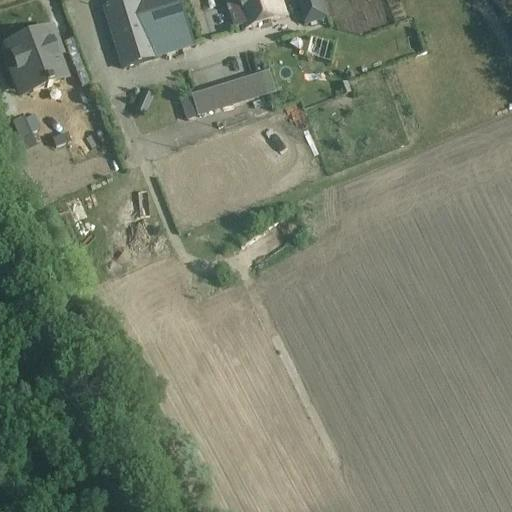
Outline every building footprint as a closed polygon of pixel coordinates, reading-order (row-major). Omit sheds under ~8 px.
[(131,0),(104,9),(123,70),(158,59),(157,57),(193,46),(188,29),(181,6),(179,0),(131,0)] [(279,0),(225,0),(235,29),(243,27),(244,30),(285,18),(279,0)] [(321,0),(296,0),(304,25),(328,18),(321,0)] [(8,48),(17,72),(22,70),(31,93),(63,81),(45,34),(8,48)] [(275,86),(271,71),(193,96),(197,110),(275,86)] [(342,97),(351,93),(347,84),(338,87),(341,96),(342,97)] [(184,85),(104,113),(118,152),(153,140),(147,123),(163,117),(163,115),(191,105),(184,85)]
